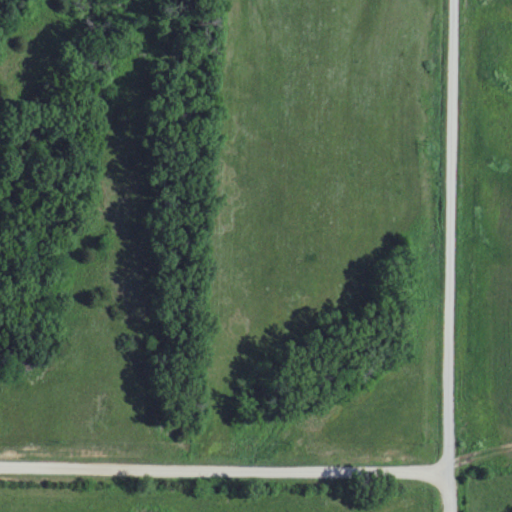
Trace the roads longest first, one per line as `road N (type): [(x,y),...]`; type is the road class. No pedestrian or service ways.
road 1 (residential): [(445,511),(453,0)]
road 2 (residential): [(0,462),(446,477)]
